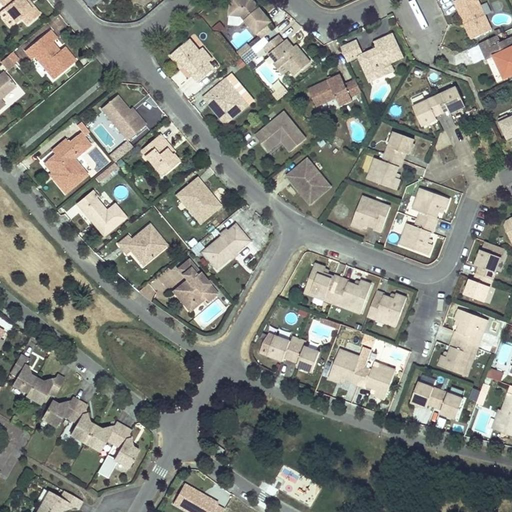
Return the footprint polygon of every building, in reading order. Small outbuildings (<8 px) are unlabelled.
[(0,0),(6,7),(5,8),(16,23),(23,17),(28,24),(41,14),(35,7),(32,9),(25,0),(0,0)] [(35,7),(29,0),(25,0),(32,9),(35,7)] [(251,0),(231,0),(229,25),(235,22),(242,17),(256,35),(268,25),(271,22),(256,4),(253,7),(251,5),(251,0)] [(492,31),(477,0),(458,0),(455,2),(458,10),(462,8),(469,23),(465,25),(472,40),(492,31)] [(469,23),(462,8),(458,10),(465,25),(469,23)] [(272,31),(268,25),(256,35),(261,40),(272,31)] [(51,30),(39,40),(45,47),(34,56),(53,79),(76,60),(65,47),(60,50),(58,53),(55,49),(57,47),(52,40),(56,36),(51,30)] [(279,34),(265,46),(277,61),(282,57),(286,62),(295,73),(303,66),(311,60),(306,54),(299,46),(296,48),(293,45),(288,38),(285,40),(279,34)] [(402,57),(392,35),(375,42),(378,48),(379,51),(368,56),(367,53),(367,52),(363,54),(357,40),(342,47),(348,61),(359,56),(371,82),(386,75),(382,67),(402,57)] [(511,36),(500,42),(497,35),(479,43),(487,59),(494,56),(504,78),(511,74),(511,36)] [(25,51),(30,59),(34,56),(45,47),(39,40),(25,51)] [(189,40),(170,56),(181,70),(184,67),(186,65),(195,74),(192,76),(198,83),(214,69),(208,62),(198,51),(189,40)] [(212,59),(202,47),(198,51),(208,62),(212,59)] [(258,55),(252,47),(241,56),(247,64),(258,55)] [(19,60),(12,52),(8,56),(14,63),(19,60)] [(14,63),(8,56),(4,59),(1,61),(8,70),(15,64),(14,63)] [(282,57),(277,61),(281,66),(286,62),(282,57)] [(195,74),(186,65),(184,67),(192,76),(195,74)] [(429,80),(437,81),(439,71),(430,70),(429,80)] [(0,107),(4,104),(0,98),(0,91),(1,91),(3,94),(15,84),(4,71),(0,74),(0,107)] [(353,99),(352,96),(362,91),(356,78),(345,83),(341,73),(309,88),(317,106),(336,97),(339,105),(353,99)] [(227,88),(231,85),(226,79),(222,82),(227,88)] [(227,88),(222,82),(207,96),(211,102),(208,104),(209,105),(220,119),(224,124),(247,104),(231,85),(227,88)] [(289,92),(284,86),(280,89),(285,95),(289,92)] [(457,86),(435,96),(442,112),(450,109),(452,112),(466,106),(457,86)] [(285,95),(280,89),(273,95),(278,101),(285,95)] [(136,120),(128,110),(115,95),(100,108),(126,139),(144,124),(139,118),(136,120)] [(435,96),(414,106),(422,126),(438,119),(436,115),(442,112),(435,96)] [(136,120),(139,118),(131,108),(128,110),(136,120)] [(307,139),(285,112),(256,136),(269,152),(282,142),(290,153),(307,139)] [(511,117),(510,118),(501,122),(508,139),(511,136),(511,117)] [(85,136),(90,132),(81,122),(77,126),(85,136)] [(386,153),(386,154),(403,160),(405,153),(409,154),(415,139),(395,131),(387,154),(386,153)] [(91,145),(81,133),(70,143),(67,139),(61,144),(64,147),(56,155),(47,162),(59,175),(54,179),(66,194),(88,175),(75,159),(91,145)] [(158,135),(147,144),(151,150),(144,156),(149,162),(161,176),(178,162),(172,155),(171,156),(165,150),(169,147),(158,135)] [(120,157),(133,147),(126,139),(114,150),(120,157)] [(64,147),(61,144),(52,151),(56,155),(64,147)] [(151,150),(147,144),(140,150),(144,156),(151,150)] [(171,156),(172,155),(174,153),(169,147),(165,150),(171,156)] [(114,162),(120,157),(114,150),(108,154),(114,162)] [(403,160),(386,154),(383,160),(375,157),(368,178),(397,189),(401,179),(399,179),(395,177),(397,173),(400,166),(403,160)] [(308,159),(287,176),(292,182),(294,181),(306,196),(304,198),(310,205),(331,187),(308,159)] [(59,175),(47,162),(45,164),(53,173),(50,175),(54,179),(59,175)] [(203,183),(198,178),(177,195),(200,223),(222,206),(216,199),(214,200),(201,185),(203,183)] [(294,181),(292,182),(304,198),(306,196),(294,181)] [(216,199),(203,183),(201,185),(214,200),(216,199)] [(450,198),(421,187),(413,209),(421,211),(418,219),(432,225),(435,217),(437,217),(440,211),(441,207),(445,209),(447,209),(450,198)] [(98,198),(93,191),(77,205),(103,237),(126,218),(115,205),(106,212),(96,199),(98,198)] [(391,206),(362,195),(351,225),(362,229),(363,228),(365,223),(368,224),(375,227),(374,229),(382,231),(391,206)] [(430,232),(432,225),(418,219),(416,226),(408,223),(400,244),(429,255),(433,245),(432,244),(428,243),(430,239),(432,232),(430,232)] [(168,245),(150,224),(132,239),(129,235),(119,243),(127,254),(131,250),(137,258),(140,255),(146,263),(168,245)] [(236,225),(202,252),(216,269),(249,241),(236,225)] [(196,237),(188,242),(196,254),(204,249),(196,237)] [(479,266),(477,274),(493,280),(497,270),(501,259),(504,250),(488,244),(486,243),(483,250),(482,249),(476,265),(479,266)] [(146,263),(140,255),(137,258),(144,265),(146,263)] [(217,294),(189,260),(178,269),(187,280),(177,289),(182,296),(179,298),(187,307),(194,301),(197,305),(205,299),(208,302),(217,294)] [(326,268),(316,264),(305,292),(333,303),(342,278),(335,275),(334,277),(328,274),(324,273),(326,269),(326,268)] [(471,279),(465,294),(485,301),(493,280),(477,274),(474,280),(471,279)] [(350,281),(342,278),(333,303),(362,313),(372,285),(361,281),(361,282),(359,286),(356,285),(350,283),(350,281)] [(182,296),(177,289),(174,292),(179,298),(182,296)] [(385,294),(377,291),(368,315),(397,326),(407,298),(397,294),(397,295),(395,299),(392,298),(391,298),(385,295),(385,294)] [(194,301),(187,307),(190,311),(197,305),(194,301)] [(460,332),(457,341),(478,348),(489,319),(460,309),(456,320),(458,320),(462,322),(461,326),(459,331),(460,332)] [(298,343),(276,335),(269,355),(284,360),(285,357),(292,360),(298,343)] [(439,365),(467,375),(478,348),(457,341),(454,347),(453,347),(450,353),(449,357),(444,355),(443,354),(439,365)] [(320,352),(298,343),(292,360),(299,362),(298,366),(313,372),(315,367),(320,352)] [(361,357),(340,349),(337,359),(329,378),(339,382),(340,381),(342,376),(346,378),(352,380),(352,382),(359,384),(365,367),(358,364),(361,357)] [(27,359),(20,355),(10,373),(16,377),(13,384),(28,392),(35,378),(27,374),(29,370),(28,367),(24,365),(27,359)] [(372,370),(365,367),(359,384),(366,387),(367,385),(373,388),(377,389),(375,394),(375,395),(386,398),(396,370),(375,362),(372,370)] [(500,382),(504,373),(490,368),(486,377),(500,382)] [(44,383),(35,378),(28,392),(26,395),(41,403),(48,392),(54,396),(64,378),(57,374),(55,377),(45,380),(44,383)] [(418,382),(411,403),(427,408),(428,404),(435,407),(442,390),(418,382)] [(483,405),(490,386),(483,383),(477,403),(483,405)] [(463,398),(442,390),(435,407),(442,409),(440,413),(456,419),(463,398)] [(511,437),(511,396),(508,395),(504,404),(501,413),(504,414),(500,425),(507,427),(504,435),(509,437),(511,437)] [(59,407),(50,402),(41,419),(56,427),(63,417),(69,420),(79,402),(72,398),(70,401),(61,404),(59,407)] [(87,407),(79,402),(69,420),(76,424),(69,435),(85,443),(94,427),(86,422),(88,419),(85,410),(87,407)] [(494,431),(504,435),(507,427),(500,425),(504,414),(501,413),(494,431)] [(102,432),(94,427),(85,443),(100,452),(106,441),(113,445),(123,427),(115,423),(113,426),(104,429),(102,432)] [(130,431),(123,427),(113,445),(119,449),(113,460),(128,468),(137,452),(129,447),(131,444),(129,435),(130,431)] [(216,444),(212,449),(221,456),(225,451),(216,444)] [(204,498),(201,496),(202,494),(184,483),(172,503),(188,511),(221,511),(223,509),(219,507),(216,505),(217,503),(205,496),(204,498)] [(78,509),(82,501),(64,491),(60,498),(50,491),(41,507),(50,511),(59,511),(62,508),(65,510),(75,507),(78,509)]
